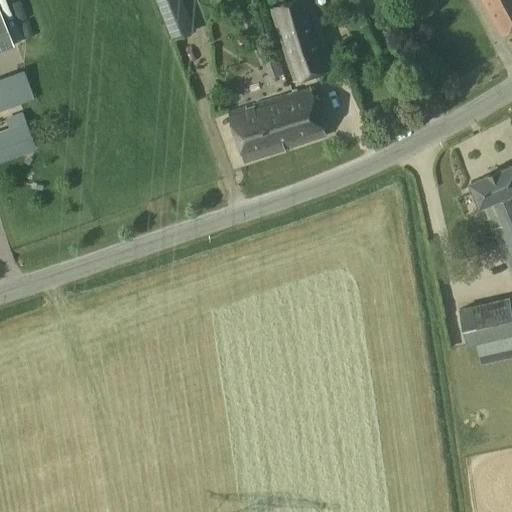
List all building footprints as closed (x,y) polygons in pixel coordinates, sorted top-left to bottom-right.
[(155,0),(172,41),(196,32),(183,0),(155,0)] [(293,0),(269,8),(294,82),(335,67),(312,0),(293,0)] [(511,0),(481,0),(500,35),(511,28),(511,0)] [(0,51),(14,46),(0,12),(0,51)] [(0,78),(0,111),(29,101),(18,72),(0,78)] [(228,112),(244,161),(270,153),(271,154),(326,136),(310,88),(228,112)] [(0,131),(0,162),(36,149),(22,112),(4,119),(7,129),(0,131)] [(483,204),(511,277),(511,165),(471,183),(480,205),(483,204)] [(476,344),(481,365),(511,357),(511,311),(508,296),(458,308),(468,346),(476,344)]
